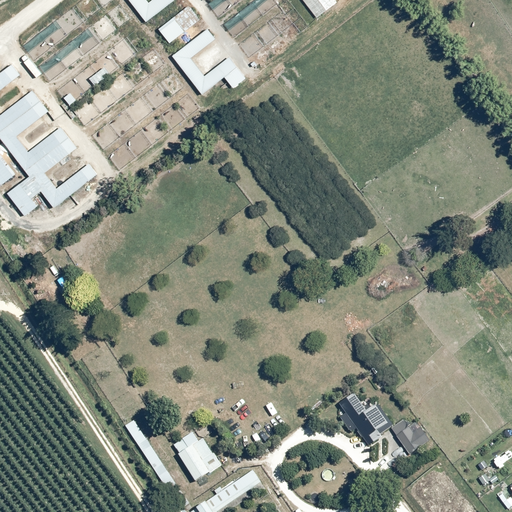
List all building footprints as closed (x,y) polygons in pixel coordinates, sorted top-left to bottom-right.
[(151,0),(148,2),(146,0),(130,0),(146,21),(175,0),(151,0)] [(338,2),(335,0),(303,0),(318,18),(338,2)] [(198,19),(189,7),(158,29),(167,41),(198,19)] [(245,77),(238,67),(228,54),(203,73),(190,55),(214,37),(206,26),(171,53),(201,92),(224,75),(233,86),(245,77)] [(0,91),(21,75),(13,65),(0,74),(0,136),(56,208),(98,175),(89,163),(57,188),(45,173),(77,148),(61,126),(29,151),(17,136),(49,112),(32,90),(1,115),(0,113),(0,91)] [(17,175),(0,153),(0,182),(3,185),(17,175)] [(39,206),(21,183),(8,192),(26,216),(39,206)] [(368,411),(361,402),(340,418),(352,433),(357,430),(370,447),(384,436),(380,430),(389,423),(375,405),(368,411)] [(181,509),(189,504),(134,419),(126,425),(181,509)] [(414,433),(404,419),(391,427),(410,455),(430,441),(422,428),(414,433)] [(199,440),(194,432),(174,445),(197,482),(222,466),(203,437),(199,440)] [(217,511),(262,482),(253,469),(223,490),(220,486),(214,489),(217,494),(197,507),(190,511),(282,511),(280,511),(217,511)] [(508,510),(511,507),(511,487),(511,488),(511,490),(511,495),(507,499),(501,489),(496,492),(508,510)]
